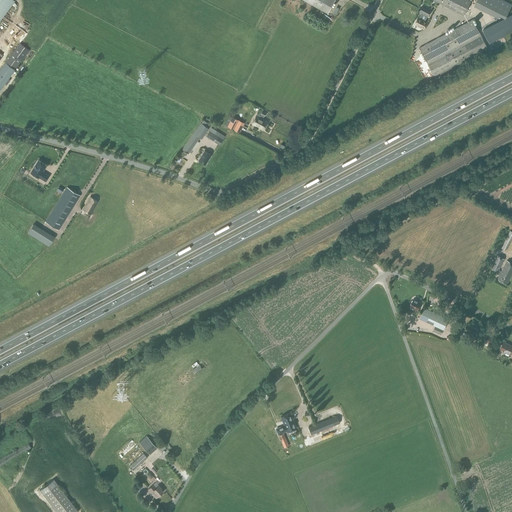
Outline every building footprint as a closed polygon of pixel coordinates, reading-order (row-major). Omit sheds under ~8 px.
[(12,0),(0,0),(0,20),(14,1),(12,0)] [(305,0),(329,12),(335,0),(305,0)] [(433,0),(464,15),(471,0),(433,0)] [(511,4),(503,0),(477,0),(475,5),(502,18),(506,16),(511,4)] [(421,13),(419,17),(418,17),(414,25),(424,29),(428,21),(425,20),(427,16),(428,16),(431,9),(423,5),(419,12),(421,13)] [(502,18),(482,29),(489,43),(511,31),(511,12),(506,16),(502,18)] [(472,19),(419,48),(435,77),(488,48),(472,19)] [(0,89),(15,70),(15,69),(29,50),(20,42),(0,68),(0,89)] [(263,130),(267,121),(263,119),(264,116),(258,112),(256,115),(252,124),(263,130)] [(240,133),(244,123),(232,117),(229,116),(225,125),(227,126),(240,133)] [(201,123),(201,122),(182,149),(188,154),(190,152),(191,153),(196,146),(195,145),(200,138),(201,139),(209,128),(207,127),(209,124),(203,120),(201,123)] [(211,127),(209,130),(210,130),(206,136),(219,145),(223,139),(215,134),(217,131),(211,127)] [(211,155),(204,151),(198,160),(205,164),(211,155)] [(45,181),(48,176),(42,171),(43,170),(46,166),(38,161),(31,172),(39,177),(45,181)] [(67,186),(45,221),(59,230),(81,195),(67,186)] [(98,201),(90,197),(83,209),(91,214),(98,201)] [(28,231),(27,233),(49,246),(55,237),(33,223),(28,231)] [(506,251),(511,238),(511,231),(510,230),(501,248),(506,251)] [(498,272),(497,274),(499,275),(498,278),(507,283),(511,273),(511,262),(507,260),(501,271),(499,270),(505,259),(497,255),(491,268),(498,272)] [(414,299),(410,306),(415,308),(413,312),(416,313),(418,310),(418,309),(421,302),(414,299)] [(424,307),(419,318),(435,326),(433,331),(441,334),(443,329),(443,330),(448,319),(424,307)] [(476,328),(467,324),(464,329),(474,333),(476,328)] [(487,335),(484,341),(491,344),(494,338),(487,335)] [(511,345),(504,342),(502,345),(500,344),(499,345),(498,347),(498,348),(500,349),(504,351),(503,353),(509,355),(510,354),(511,354),(511,345)] [(192,370),(195,375),(204,369),(200,364),(192,370)] [(181,384),(187,381),(184,376),(178,380),(181,384)] [(276,429),(278,433),(287,430),(287,431),(296,427),(291,413),(281,417),(285,425),(276,429)] [(335,425),(332,417),(308,427),(311,435),(335,425)] [(279,435),(284,447),(289,445),(284,433),(279,435)] [(150,454),(157,447),(147,435),(139,442),(150,454)] [(0,466),(31,448),(28,443),(0,459),(0,466)] [(134,470),(148,457),(144,453),(130,465),(134,470)] [(142,471),(150,480),(151,479),(147,474),(150,472),(146,467),(142,471)] [(39,487),(57,511),(77,511),(78,511),(52,477),(39,487)] [(161,488),(156,482),(148,489),(151,492),(150,494),(151,495),(153,494),(156,498),(163,491),(161,488)] [(48,511),(41,503),(28,511),(48,511)]
